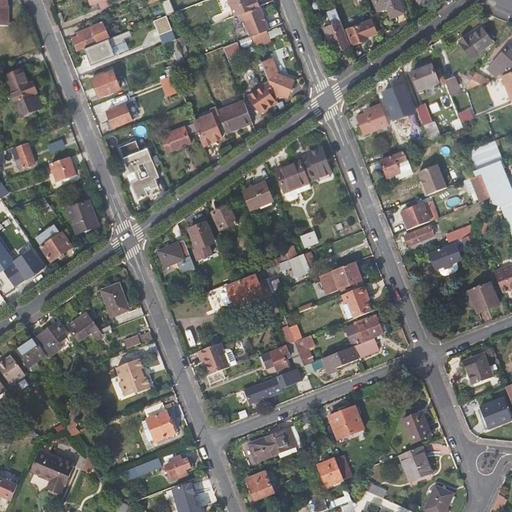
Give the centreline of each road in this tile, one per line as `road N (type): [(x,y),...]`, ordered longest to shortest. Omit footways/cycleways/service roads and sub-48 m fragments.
road 1 (residential): [(326,98),(426,354)]
road 2 (residential): [(34,0),(127,237)]
road 3 (residential): [(127,237),(326,98)]
road 4 (residential): [(207,440),(426,354)]
road 5 (residential): [(127,237),(207,440)]
road 6 (residential): [(326,98),(467,0)]
road 7 (residential): [(0,327),(127,237)]
